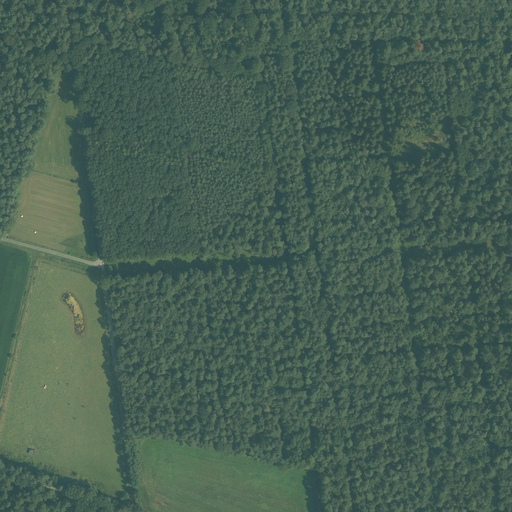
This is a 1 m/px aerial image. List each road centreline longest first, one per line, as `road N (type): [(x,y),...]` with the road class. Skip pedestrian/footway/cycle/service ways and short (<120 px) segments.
road 1 (track): [(7,511),(22,468),(132,509),(116,373),(305,389)]
road 2 (unclassified): [(66,0),(102,264)]
road 3 (track): [(511,442),(305,389)]
road 4 (track): [(305,389),(319,511)]
